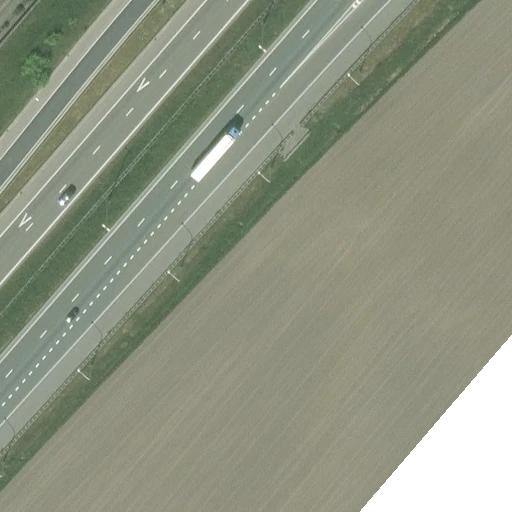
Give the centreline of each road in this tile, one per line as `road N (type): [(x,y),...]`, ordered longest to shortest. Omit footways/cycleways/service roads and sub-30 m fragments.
road 1 (motorway): [(222,0),(0,255)]
road 2 (motorway): [(0,398),(205,165)]
road 3 (motorway): [(205,165),(316,72),(380,0)]
road 4 (motorway): [(144,0),(0,180)]
road 5 (motorway): [(205,165),(346,0)]
